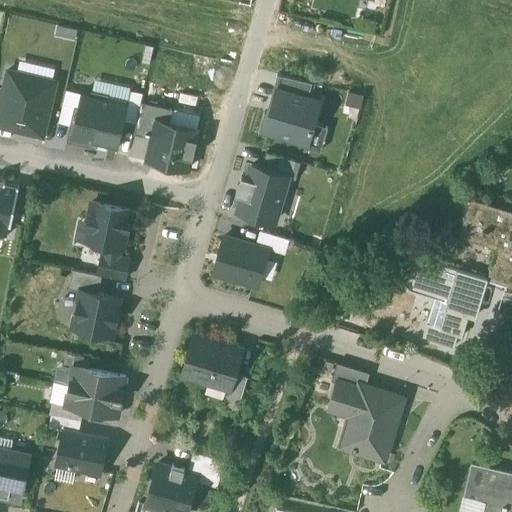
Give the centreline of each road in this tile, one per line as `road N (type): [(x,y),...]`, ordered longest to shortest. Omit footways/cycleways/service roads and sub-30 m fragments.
road 1 (residential): [(0,153),(200,194),(212,182),(266,0)]
road 2 (residential): [(461,384),(181,292)]
road 3 (residential): [(181,292),(123,511)]
road 4 (residential): [(461,384),(396,497)]
